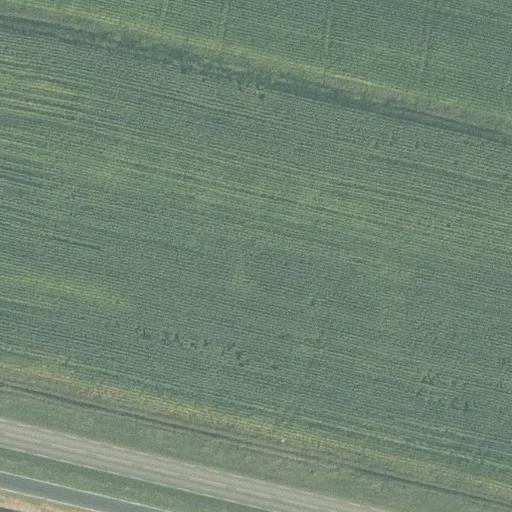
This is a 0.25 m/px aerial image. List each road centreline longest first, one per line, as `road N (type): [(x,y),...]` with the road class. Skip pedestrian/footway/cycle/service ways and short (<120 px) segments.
road 1 (secondary): [(325,511),(0,434)]
road 2 (unclassified): [(128,511),(0,481)]
